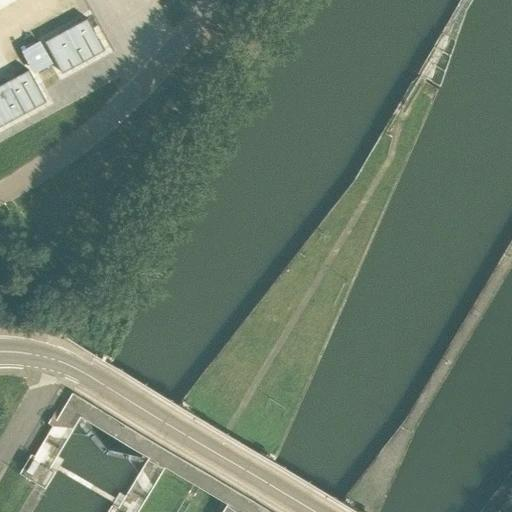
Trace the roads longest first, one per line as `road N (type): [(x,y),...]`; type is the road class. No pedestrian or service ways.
road 1 (unclassified): [(0,195),(115,115),(157,73),(203,0)]
road 2 (tertiary): [(316,511),(100,385)]
